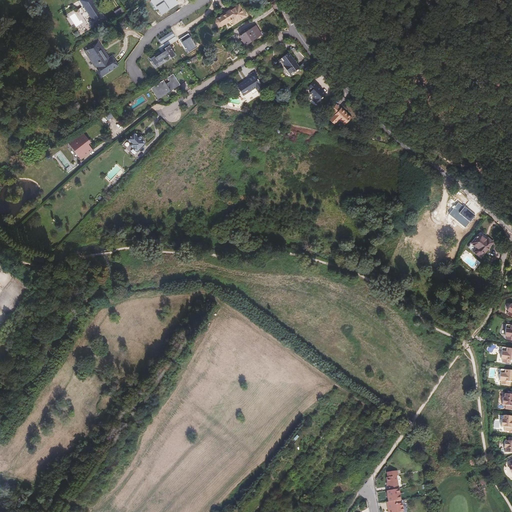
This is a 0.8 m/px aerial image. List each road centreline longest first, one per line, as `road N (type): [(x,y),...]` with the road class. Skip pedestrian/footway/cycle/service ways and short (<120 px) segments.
road 1 (tertiary): [(280,0),(309,47),(390,133),(510,230)]
road 2 (track): [(160,347),(190,363),(235,346),(251,351),(311,391),(339,382),(403,432)]
road 3 (track): [(465,345),(346,511)]
road 4 (track): [(95,257),(100,283),(0,424)]
